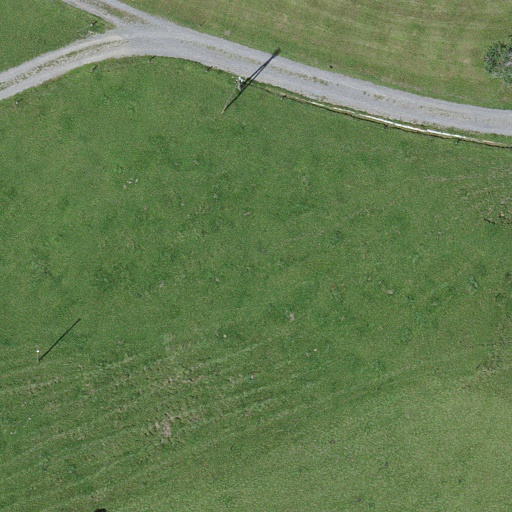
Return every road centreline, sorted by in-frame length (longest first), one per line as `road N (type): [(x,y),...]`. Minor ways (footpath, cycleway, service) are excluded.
road 1 (track): [(25,0),(165,72),(445,148),(511,153)]
road 2 (track): [(0,120),(78,84),(165,72)]
